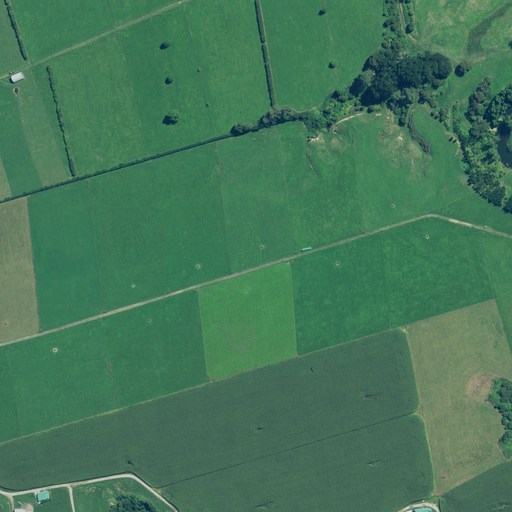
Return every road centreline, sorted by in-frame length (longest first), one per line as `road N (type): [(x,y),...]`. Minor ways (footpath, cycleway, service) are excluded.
road 1 (track): [(511,233),(419,214),(0,343)]
road 2 (track): [(0,81),(193,0)]
road 3 (track): [(77,511),(72,485),(127,475),(175,511)]
